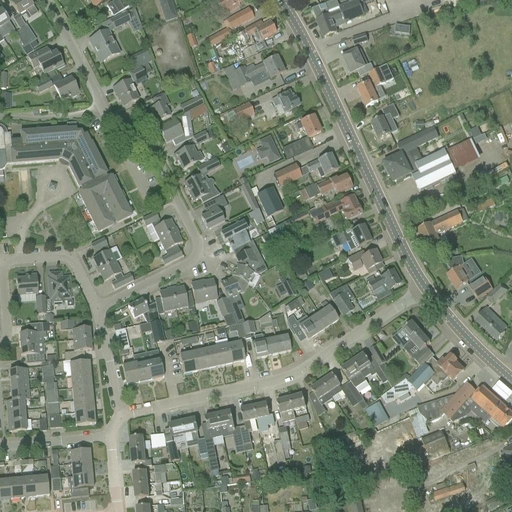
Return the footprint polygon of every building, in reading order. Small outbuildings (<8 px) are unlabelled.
[(26,0),(18,0),(11,5),(16,13),(19,17),(24,14),(26,13),(30,19),(31,19),(37,15),(32,7),(32,8),(26,0)] [(107,0),(87,0),(94,10),(108,1),(107,0)] [(176,20),(169,0),(157,0),(165,23),(176,20)] [(238,5),(242,2),(240,0),(220,0),(209,7),(217,19),(223,15),(224,17),(239,8),(238,5)] [(316,21),(359,4),(363,3),(361,0),(348,0),(349,3),(339,8),(336,1),(330,3),(321,7),(312,10),(316,21)] [(344,23),(363,16),(359,4),(316,21),(323,40),(333,36),(337,34),(336,32),(333,24),(343,20),(344,23)] [(226,22),(231,32),(253,20),(248,10),(226,22)] [(1,11),(0,11),(0,36),(2,40),(14,32),(8,24),(9,24),(1,11)] [(116,57),(108,40),(111,38),(108,33),(113,30),(130,22),(126,14),(109,22),(94,30),(98,37),(88,42),(100,65),(116,57)] [(35,41),(26,27),(25,28),(20,19),(14,23),(19,31),(28,46),(35,41)] [(260,23),(251,28),(244,32),(248,39),(256,34),(260,43),(275,35),(275,34),(275,32),(274,30),(272,29),(269,24),(263,28),(260,23)] [(394,26),(393,34),(408,35),(409,27),(394,26)] [(207,40),(211,48),(231,37),(227,30),(207,40)] [(28,46),(19,31),(14,35),(23,49),(28,46)] [(159,48),(166,47),(165,35),(158,36),(159,48)] [(186,38),(188,42),(190,48),(195,46),(192,36),(186,38)] [(352,40),(354,47),(367,43),(365,36),(352,40)] [(241,53),(245,60),(258,53),(255,46),(241,53)] [(33,70),(39,68),(43,77),(55,71),(56,72),(64,68),(61,60),(59,61),(55,53),(49,56),(46,50),(27,59),(33,70)] [(360,78),(369,74),(374,72),(370,64),(367,66),(360,50),(342,58),(346,68),(345,69),(348,74),(349,74),(350,76),(357,72),(360,78)] [(145,51),(128,60),(134,71),(151,63),(145,51)] [(270,81),(284,74),(276,59),(245,74),(243,69),(232,74),(239,89),(250,83),(249,81),(266,73),(270,81)] [(374,72),(369,74),(373,83),(357,90),(357,91),(359,90),(361,96),(360,96),(366,109),(371,106),(371,107),(378,103),(372,91),(386,84),(385,83),(393,80),(386,66),(374,72)] [(140,69),(129,74),(134,84),(145,78),(143,75),(140,69)] [(58,84),(53,86),(61,102),(70,98),(71,100),(76,97),(75,95),(78,94),(70,79),(59,85),(58,84)] [(112,89),(117,99),(118,99),(123,109),(138,101),(128,81),(112,89)] [(36,88),(39,95),(51,88),(48,82),(36,88)] [(278,98),(270,102),(274,109),(278,117),(283,114),(284,115),(298,108),(295,100),(292,101),(289,93),(278,98)] [(169,107),(163,96),(160,97),(151,102),(154,108),(149,111),(151,115),(151,116),(155,125),(170,118),(165,109),(169,107)] [(199,98),(184,105),(189,113),(203,106),(199,98)] [(231,113),(236,124),(253,117),(248,105),(231,113)] [(379,120),(370,124),(378,141),(387,137),(390,136),(390,135),(397,132),(392,121),(399,118),(398,117),(392,105),(381,111),(384,118),(379,120)] [(203,106),(189,113),(191,118),(206,110),(203,106)] [(164,132),(160,134),(166,145),(172,143),(182,138),(178,131),(184,128),(187,127),(182,117),(170,123),(161,128),(164,132)] [(300,124),(295,126),(297,132),(302,129),(307,139),(307,140),(320,134),(313,118),(300,124)] [(427,124),(429,129),(436,126),(433,121),(427,124)] [(277,132),(281,140),(290,135),(286,127),(277,132)] [(384,165),(382,166),(387,177),(389,176),(393,184),(403,179),(403,181),(411,178),(419,194),(421,192),(453,177),(456,176),(455,173),(454,173),(445,154),(446,154),(444,152),(442,153),(422,162),(417,165),(415,166),(409,153),(416,149),(438,139),(433,129),(396,146),(401,156),(383,164),(384,165)] [(0,172),(1,172),(4,170),(5,167),(5,165),(11,165),(11,166),(57,162),(57,161),(60,161),(60,163),(66,166),(68,165),(69,167),(68,168),(78,189),(80,189),(105,176),(106,175),(91,144),(89,144),(85,136),(82,131),(76,131),(66,131),(66,130),(20,134),(20,142),(10,143),(9,135),(3,135),(2,134),(0,131),(0,130),(0,172)] [(208,141),(204,133),(192,139),(196,147),(208,141)] [(279,160),(269,138),(259,143),(269,165),(279,160)] [(307,139),(281,151),(286,161),(312,150),(307,140),(307,139)] [(196,156),(192,147),(182,152),(173,157),(176,164),(178,163),(182,172),(203,161),(199,154),(196,156)] [(337,172),(330,156),(321,160),(316,163),(306,167),(309,174),(315,171),(319,180),(328,176),(337,172)] [(215,161),(197,170),(201,177),(219,168),(215,161)] [(288,185),(306,176),(303,169),(302,169),(297,172),(294,166),(272,177),(277,188),(278,189),(288,185)] [(107,180),(105,176),(80,189),(81,192),(77,194),(97,234),(113,227),(111,224),(114,222),(115,225),(131,218),(111,178),(107,180)] [(351,189),(345,176),(336,181),(335,179),(326,183),(317,188),(315,185),(303,191),(308,201),(320,195),(320,197),(333,191),(335,196),(342,193),(351,189)] [(219,197),(212,189),(206,192),(199,177),(192,180),(183,185),(193,203),(200,200),(203,205),(219,197)] [(240,188),(252,213),(258,210),(247,185),(240,188)] [(282,212),(272,190),(256,198),(266,220),(270,218),(282,212)] [(214,209),(208,212),(206,216),(200,219),(207,232),(223,224),(220,216),(221,215),(223,210),(227,208),(222,197),(211,203),(214,209)] [(334,206),(333,202),(315,211),(315,209),(308,213),(314,227),(337,216),(341,225),(361,215),(358,208),(357,208),(352,197),(334,206)] [(469,209),(471,213),(475,211),(476,215),(495,207),(491,199),(469,209)] [(260,216),(258,210),(252,213),(247,215),(250,221),(252,220),(260,216)] [(416,231),(424,249),(439,242),(436,236),(463,224),(457,212),(416,231)] [(153,230),(159,241),(176,233),(170,221),(159,227),(157,222),(158,222),(155,215),(141,221),(145,228),(151,225),(153,230)] [(232,253),(232,252),(250,244),(249,243),(244,233),(247,231),(243,223),(219,235),(224,243),(228,241),(229,243),(227,243),(229,247),(229,248),(229,249),(230,249),(232,253)] [(330,238),(331,240),(336,250),(346,245),(350,253),(370,243),(363,227),(351,233),(349,230),(344,232),(344,234),(338,237),(337,235),(330,238)] [(182,258),(178,251),(178,252),(175,247),(181,244),(176,233),(159,241),(165,253),(167,257),(160,261),(164,267),(182,258)] [(92,260),(98,272),(115,263),(121,260),(116,248),(109,252),(108,249),(103,240),(90,247),(93,254),(100,250),(103,255),(92,260)] [(256,277),(257,277),(267,272),(263,263),(257,265),(254,258),(259,255),(252,242),(250,244),(232,252),(235,258),(238,265),(237,267),(256,277)] [(360,261),(354,264),(351,258),(346,261),(353,274),(363,268),(368,277),(375,273),(373,269),(381,265),(375,252),(359,260),(360,261)] [(461,258),(444,262),(451,273),(446,276),(456,291),(464,286),(468,284),(465,280),(470,277),(463,266),(461,258)] [(115,263),(98,272),(104,283),(114,278),(116,282),(111,285),(114,292),(133,283),(129,276),(123,279),(120,275),(121,275),(115,263)] [(232,278),(247,286),(247,285),(251,287),(253,290),(258,279),(257,277),(256,277),(237,267),(232,278)] [(327,269),(316,274),(320,284),(331,279),(327,269)] [(388,292),(400,285),(392,271),(380,278),(380,279),(368,286),(372,294),(385,286),(387,291),(388,292)] [(63,306),(62,303),(66,302),(66,308),(71,307),(72,306),(72,302),(70,302),(70,298),(69,279),(60,279),(60,275),(49,275),(49,280),(48,280),(48,290),(49,301),(51,301),(51,306),(63,306)] [(29,277),(29,280),(16,281),(17,298),(27,297),(37,296),(36,286),(36,276),(29,277)] [(281,286),(289,300),(296,296),(289,282),(286,277),(282,279),(285,284),(281,286)] [(242,294),(246,286),(247,286),(232,278),(230,280),(219,285),(226,300),(228,306),(240,301),(238,296),(242,294)] [(309,281),(313,286),(318,283),(314,278),(309,281)] [(481,288),(472,293),(477,301),(492,291),(484,278),(477,282),(481,288)] [(190,285),(195,306),(216,301),(212,281),(199,284),(199,283),(190,285)] [(300,287),(304,294),(313,288),(308,281),(300,287)] [(486,299),(493,306),(508,292),(501,285),(486,299)] [(175,289),(170,290),(175,311),(187,309),(188,312),(190,312),(191,316),(195,315),(192,302),(186,304),(183,288),(175,290),(175,289)] [(162,309),(156,310),(157,316),(164,315),(163,314),(175,311),(170,290),(166,291),(166,292),(158,294),(162,309)] [(387,291),(374,298),(377,303),(390,296),(388,292),(387,291)] [(332,302),(343,318),(353,312),(342,295),(332,302)] [(37,316),(45,316),(46,316),(45,315),(44,298),(36,298),(37,316)] [(299,299),(295,302),(299,309),(303,306),(299,299)] [(235,326),(236,326),(232,315),(228,306),(226,300),(216,304),(222,319),(226,328),(235,326)] [(157,316),(156,310),(155,304),(154,304),(154,306),(146,310),(142,301),(127,308),(133,320),(142,316),(146,326),(159,323),(157,316)] [(299,309),(295,302),(291,304),(296,311),(299,309)] [(324,312),(318,315),(327,329),(337,322),(325,303),(321,306),(324,312)] [(505,334),(503,332),(507,329),(486,309),(474,322),(496,343),(505,334)] [(239,312),(232,315),(236,326),(241,325),(244,325),(244,324),(239,312)] [(272,328),(270,322),(269,314),(258,321),(259,327),(260,331),(272,328)] [(318,315),(308,322),(317,335),(327,329),(318,315)] [(291,318),(286,321),(288,327),(291,333),(293,335),(299,331),(301,334),(307,342),(317,335),(308,322),(305,318),(295,324),(291,318)] [(186,324),(189,335),(198,333),(195,322),(186,324)] [(59,332),(72,331),(71,323),(59,324),(59,332)] [(159,323),(150,325),(154,345),(156,344),(163,342),(159,323)] [(254,335),(252,323),(244,324),(244,325),(241,325),(244,340),(245,341),(251,340),(250,336),(254,335)] [(398,344),(404,350),(422,335),(411,323),(401,331),(406,337),(398,344)] [(19,335),(20,347),(43,345),(42,339),(45,339),(45,333),(47,333),(46,325),(25,326),(26,335),(19,335)] [(244,340),(241,325),(236,326),(235,326),(238,341),(244,340)] [(72,331),(73,342),(90,341),(89,330),(72,331)] [(118,352),(126,351),(129,350),(124,330),(114,333),(118,352)] [(164,332),(166,341),(176,339),(175,330),(164,332)] [(422,335),(404,350),(407,355),(415,348),(420,353),(430,344),(429,343),(429,341),(427,339),(425,339),(422,335)] [(263,343),(261,336),(254,338),(254,341),(250,342),(251,345),(254,361),(266,358),(263,343)] [(287,337),(275,340),(278,356),(290,353),(287,337)] [(275,340),(263,343),(266,358),(278,356),(275,340)] [(90,341),(73,342),(74,353),(91,352),(90,341)] [(227,344),(232,366),(244,363),(240,343),(228,346),(227,344)] [(222,347),(215,349),(220,369),(232,366),(227,344),(222,345),(222,347)] [(43,345),(20,347),(20,358),(25,357),(26,366),(44,364),(43,345)] [(373,357),(372,357),(380,369),(384,365),(386,364),(375,347),(369,351),(373,357)] [(215,349),(203,351),(207,371),(220,369),(215,349)] [(414,361),(420,367),(432,355),(426,349),(414,361)] [(203,351),(191,354),(195,374),(207,371),(203,351)] [(157,352),(145,355),(146,362),(151,382),(163,379),(161,369),(159,360),(157,352)] [(195,374),(191,354),(186,355),(185,353),(181,354),(181,356),(179,357),(183,377),(195,374)] [(145,355),(133,358),(134,365),(139,385),(151,382),(146,362),(145,355)] [(363,355),(352,363),(365,382),(366,382),(364,379),(370,375),(372,377),(376,374),(382,385),(387,382),(380,369),(372,357),(367,361),(363,355)] [(392,390),(390,391),(396,399),(414,390),(417,393),(423,386),(425,388),(431,381),(435,377),(441,383),(442,384),(448,378),(453,383),(457,379),(464,372),(456,364),(457,363),(456,362),(456,360),(453,357),(451,358),(450,357),(444,362),(443,360),(438,365),(432,359),(425,366),(424,366),(410,380),(410,379),(407,383),(405,381),(392,390)] [(69,365),(70,378),(90,376),(89,363),(69,365)] [(350,383),(346,386),(362,411),(367,407),(355,389),(365,382),(352,363),(341,370),(350,383)] [(139,385),(134,365),(121,368),(126,387),(139,385)] [(395,382),(384,365),(380,369),(387,382),(392,390),(405,381),(407,383),(410,379),(406,375),(395,382)] [(42,380),(52,379),(53,379),(52,367),(41,369),(41,375),(42,380)] [(9,372),(10,382),(27,381),(26,371),(19,371),(9,372)] [(333,375),(321,383),(332,399),(338,396),(341,400),(345,397),(350,405),(356,402),(362,411),(346,386),(341,389),(339,387),(340,387),(333,375)] [(70,378),(71,390),(91,388),(90,376),(70,378)] [(46,393),(50,392),(54,392),(52,379),(42,380),(42,384),(42,385),(45,385),(46,393)] [(10,382),(10,392),(28,391),(27,381),(10,382)] [(497,382),(489,391),(504,403),(511,394),(497,382)] [(332,399),(321,383),(310,390),(319,403),(313,407),(318,419),(326,413),(322,407),(332,399)] [(410,419),(409,419),(417,439),(428,434),(425,426),(428,423),(429,423),(439,419),(442,416),(452,423),(466,417),(470,412),(484,425),(490,418),(504,430),(508,425),(511,420),(511,414),(482,388),(477,394),(467,386),(466,385),(454,398),(453,397),(417,408),(417,409),(419,415),(410,419)] [(71,390),(72,403),(92,401),(91,388),(71,390)] [(29,402),(28,391),(10,392),(11,403),(23,402),(29,402)] [(302,396),(289,399),(292,412),(306,409),(302,396)] [(289,423),(295,421),(295,419),(294,419),(292,412),(289,399),(276,403),(279,412),(282,425),(289,423)] [(72,403),(74,415),(94,413),(92,401),(72,403)] [(24,412),(23,402),(11,403),(6,403),(6,404),(7,413),(24,412)] [(364,411),(374,429),(389,421),(379,403),(364,411)] [(266,405),(254,408),(257,420),(258,427),(270,425),(269,418),(266,405)] [(245,427),(240,428),(243,446),(245,453),(253,451),(251,445),(248,431),(252,430),(250,422),(257,420),(254,408),(240,410),(243,424),(244,423),(245,427)] [(417,409),(408,413),(410,419),(419,415),(417,409)] [(25,422),(24,412),(7,413),(7,424),(25,422)] [(94,413),(74,415),(75,428),(95,426),(94,413)] [(231,413),(218,415),(221,428),(227,427),(228,433),(232,432),(236,448),(237,455),(245,453),(243,446),(240,428),(234,429),(231,413)] [(219,470),(213,439),(222,437),(220,428),(221,428),(218,415),(204,418),(207,431),(208,431),(210,440),(205,441),(208,455),(207,455),(211,472),(219,470)] [(60,429),(59,417),(59,416),(52,417),(48,418),(49,430),(60,429)] [(307,416),(295,419),(295,421),(298,431),(307,429),(306,423),(309,422),(307,416)] [(208,455),(205,441),(205,440),(199,441),(197,434),(198,433),(195,420),(182,423),(185,436),(191,435),(193,443),(197,442),(200,457),(207,455),(208,455)] [(45,421),(41,421),(38,422),(39,433),(46,433),(45,421)] [(29,422),(7,424),(8,434),(31,432),(30,422),(29,422)] [(170,432),(163,433),(164,435),(164,436),(166,446),(167,446),(175,444),(186,442),(185,436),(182,423),(169,426),(170,432)] [(278,430),(280,442),(281,442),(285,460),(289,459),(288,451),(291,450),(286,428),(278,430)] [(425,448),(417,451),(421,460),(428,457),(430,462),(450,453),(441,433),(429,438),(422,441),(425,448)] [(151,437),(152,450),(158,449),(159,449),(158,448),(162,448),(162,449),(168,448),(167,447),(165,447),(164,436),(164,435),(154,436),(154,437),(151,437)] [(129,439),(130,452),(144,451),(143,447),(143,437),(129,439)] [(280,442),(273,444),(278,465),(285,463),(285,460),(281,442),(280,442)] [(178,461),(175,444),(167,446),(167,447),(168,448),(171,463),(179,462),(178,461)] [(502,453),(500,454),(507,468),(511,465),(511,445),(501,452),(502,453)] [(145,463),(144,451),(130,452),(132,465),(138,465),(138,469),(151,468),(151,462),(145,463)] [(69,454),(70,466),(90,464),(89,452),(69,454)] [(70,466),(72,479),(92,477),(90,464),(70,466)] [(166,474),(166,471),(165,466),(154,467),(156,484),(167,483),(166,483),(165,474),(166,474)] [(49,469),(51,481),(59,480),(59,474),(55,474),(54,468),(49,469)] [(133,473),(134,487),(148,485),(146,472),(133,473)] [(257,473),(250,474),(252,482),(259,481),(257,473)] [(72,486),(69,486),(71,499),(70,499),(70,500),(88,498),(87,490),(93,490),(92,477),(72,479),(72,486)] [(232,479),(233,485),(250,483),(249,477),(232,479)] [(46,478),(34,479),(36,499),(48,498),(47,488),(46,478)] [(34,479),(21,480),(23,500),(36,499),(34,479)] [(21,480),(9,481),(11,501),(23,500),(21,480)] [(59,480),(51,481),(52,494),(60,493),(59,480)] [(9,481),(0,481),(0,502),(11,501),(9,481)] [(432,494),(435,502),(465,491),(463,484),(432,494)] [(148,485),(134,487),(135,500),(145,499),(149,499),(148,485)] [(485,504),(488,511),(490,511),(506,503),(502,495),(485,504)] [(362,511),(359,498),(349,500),(352,511),(362,511)]
